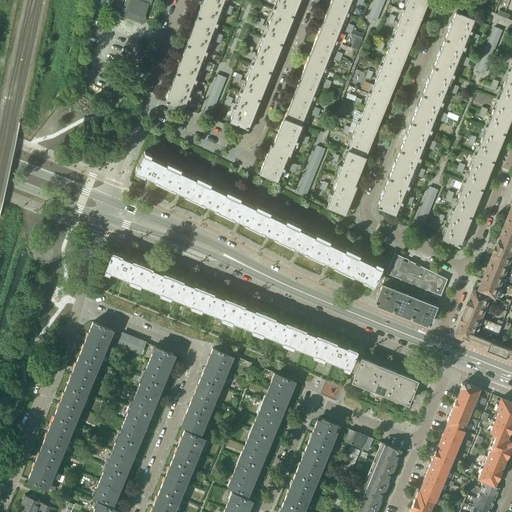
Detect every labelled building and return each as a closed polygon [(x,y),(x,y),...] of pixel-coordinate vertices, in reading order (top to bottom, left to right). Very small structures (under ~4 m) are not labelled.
[(88,0),(111,8),(113,0),(88,0)] [(123,0),(119,13),(124,14),(123,16),(141,23),(141,22),(143,22),(145,17),(143,16),(148,3),(149,3),(150,0),(123,0)] [(222,0),(200,0),(199,4),(200,4),(196,16),(214,23),(222,0)] [(277,0),(274,9),(292,16),(296,4),(297,5),(299,0),(277,0)] [(350,0),(330,0),(327,7),(345,14),(350,0)] [(376,21),(384,0),(373,0),(367,17),(376,21)] [(407,0),(403,11),(421,17),(426,3),(417,0),(407,0)] [(233,6),(228,4),(225,12),(230,14),(233,6)] [(327,7),(322,22),(339,29),(345,14),(327,7)] [(292,16),(274,9),(263,36),(280,44),(285,32),(286,33),(288,28),(287,27),(292,16)] [(397,25),(415,32),(421,17),(403,11),(397,25)] [(447,27),(448,28),(444,39),(462,46),(473,18),(455,11),(450,23),(449,22),(447,27)] [(395,16),(390,13),(386,22),(392,24),(395,16)] [(214,23),(196,16),(192,27),(191,27),(189,32),(190,32),(186,44),(203,51),(214,23)] [(262,27),(265,19),(259,17),(256,25),(262,27)] [(339,29),(322,22),(316,36),(333,43),(339,29)] [(354,25),(348,23),(345,31),(351,33),(354,25)] [(392,39),(409,46),(415,32),(397,25),(392,39)] [(484,73),(502,30),(493,26),(475,70),(484,73)] [(222,35),(217,33),(214,40),(220,42),(222,35)] [(479,35),(474,33),(470,41),(476,43),(479,35)] [(280,44),(263,36),(252,64),(269,71),(274,60),(275,60),(277,55),(276,55),(280,44)] [(333,43),(316,36),(310,50),(327,57),(333,43)] [(409,46),(392,39),(386,53),(403,60),(409,46)] [(439,50),(438,50),(436,55),(437,55),(433,67),(450,74),(462,46),(444,39),(439,50)] [(384,44),(379,41),(375,49),(381,51),(384,44)] [(203,51),(186,44),(181,55),(180,55),(178,60),(179,60),(175,72),(193,79),(203,51)] [(250,55),(253,47),(248,44),(245,53),(250,55)] [(310,50),(304,65),(322,72),(327,57),(310,50)] [(342,53),(337,51),(334,58),(339,60),(342,53)] [(403,60),(386,53),(380,68),(397,74),(403,60)] [(470,58),(464,56),(461,64),(467,66),(470,58)] [(212,63),(207,60),(203,69),(209,71),(211,66),(212,63)] [(269,71),(252,64),(240,92),(258,99),(263,88),(264,88),(266,83),(265,83),(269,71)] [(304,65),(299,79),(316,86),(322,72),(304,65)] [(425,83),(426,83),(421,95),(439,101),(450,74),(433,67),(428,78),(427,78),(425,83)] [(374,82),(392,89),(397,74),(380,68),(374,82)] [(364,77),(370,79),(373,71),(367,69),(364,77)] [(511,72),(508,70),(497,98),(511,104),(511,72)] [(193,79),(175,72),(171,84),(170,83),(168,88),(169,89),(164,100),(182,107),(193,79)] [(217,73),(200,114),(200,115),(209,118),(226,77),(217,73)] [(242,75),(237,73),(234,80),(239,82),(242,75)] [(299,79),(293,93),(310,100),(316,86),(299,79)] [(331,80),(326,79),(323,87),(328,89),(331,80)] [(498,81),(493,79),(490,87),(495,89),(498,81)] [(368,96),(386,103),(392,89),(374,82),(368,96)] [(458,86),(453,84),(450,91),(455,94),(458,86)] [(201,91),(196,89),(193,97),(199,99),(201,91)] [(258,99),(240,92),(229,120),(247,127),(251,115),(252,116),(254,111),(253,110),(258,99)] [(293,93),(287,107),(304,114),(310,100),(293,93)] [(414,111),(415,111),(410,122),(428,129),(439,101),(421,95),(417,106),(416,106),(414,111)] [(233,98),(227,96),(224,103),(230,106),(233,98)] [(363,110),(380,117),(386,103),(368,96),(363,110)] [(356,97),(353,105),(358,107),(361,99),(356,97)] [(508,122),(509,122),(511,117),(510,117),(511,112),(511,104),(497,98),(485,126),(504,133),(508,122)] [(320,109),(315,106),(311,115),(317,117),(320,109)] [(287,107),(281,122),(299,129),(304,114),(287,107)] [(487,109),(482,107),(479,115),(484,117),(487,109)] [(357,125),(374,131),(380,117),(363,110),(357,125)] [(447,114),(442,112),(439,120),(444,122),(444,121),(447,114)] [(448,112),(446,116),(457,121),(459,116),(448,112)] [(281,122),(272,145),(289,152),(299,129),(281,122)] [(404,133),(402,138),(403,139),(399,150),(417,157),(428,129),(410,122),(405,134),(404,133)] [(347,134),(351,127),(345,124),(342,132),(347,134)] [(351,139),(368,145),(374,131),(357,125),(351,139)] [(497,149),(498,150),(500,145),(499,144),(504,133),(485,126),(474,154),(492,161),(497,149)] [(309,136),(303,134),(300,142),(306,144),(309,136)] [(476,137),(471,134),(468,142),(473,144),(476,137)] [(345,153),(363,160),(368,145),(351,139),(345,153)] [(436,142),(431,139),(427,148),(433,150),(436,142)] [(289,152),(272,145),(270,144),(259,173),(266,175),(266,176),(269,177),(269,176),(276,180),(287,154),(288,154),(289,152)] [(315,145),(297,191),(306,195),(324,148),(315,145)] [(165,156),(147,147),(136,171),(211,206),(211,205),(216,207),(215,208),(223,212),(224,211),(228,213),(227,214),(236,219),(237,217),(241,219),(240,221),(248,224),(249,223),(253,225),(252,226),(261,230),(261,229),(266,231),(265,232),(273,236),(274,235),(278,237),(277,238),(286,243),(287,241),(291,243),(290,244),(298,248),(299,247),(303,249),(302,250),(370,283),(382,259),(364,251),(362,254),(164,159),(165,156)] [(391,166),(392,167),(387,178),(405,185),(417,157),(399,150),(394,162),(393,161),(391,166)] [(336,163),(339,155),(334,152),(331,160),(336,163)] [(336,177),(353,184),(363,160),(345,153),(336,177)] [(486,177),(487,178),(489,173),(488,172),(492,161),(474,154),(463,182),(481,189),(486,177)] [(298,164),(292,162),(289,170),(295,172),(298,164)] [(465,164),(460,162),(457,170),(461,172),(465,164)] [(425,170),(419,167),(416,175),(422,177),(425,170)] [(344,213),(355,184),(353,184),(336,177),(335,179),(337,180),(326,205),(334,209),(336,211),(336,210),(344,213)] [(387,178),(383,189),(382,189),(380,194),(381,194),(376,206),(394,213),(405,185),(387,178)] [(325,190),(328,182),(323,180),(319,188),(325,190)] [(474,205),(475,205),(477,200),(476,200),(481,189),(463,182),(452,210),(470,216),(474,205)] [(429,186),(413,224),(422,228),(437,189),(429,186)] [(454,192),(448,190),(445,198),(451,200),(454,192)] [(413,197),(408,195),(405,203),(410,205),(413,197)] [(463,233),(464,233),(466,228),(465,228),(470,216),(452,210),(440,238),(458,245),(463,233)] [(444,215),(439,213),(436,221),(441,223),(444,215)] [(511,228),(504,225),(500,236),(511,240),(511,228)] [(511,240),(500,236),(495,247),(511,253),(511,240)] [(510,264),(511,258),(511,253),(495,247),(491,258),(509,265),(509,264),(510,264)] [(190,282),(113,251),(103,275),(116,280),(117,277),(333,364),(332,367),(345,372),(354,348),(284,320),(284,322),(279,320),(280,318),(272,315),(271,316),(267,315),(267,313),(259,309),(258,311),(254,309),(254,308),(246,304),(245,306),(241,304),(241,302),(233,299),(232,301),(228,299),(229,297),(220,294),(219,296),(215,294),(216,292),(207,289),(206,290),(202,289),(203,287),(194,283),(193,285),(189,284),(190,282)] [(374,301),(429,323),(447,278),(393,252),(385,272),(399,278),(395,288),(390,286),(394,279),(384,275),(374,301)] [(491,258),(487,268),(505,275),(505,274),(505,275),(510,264),(509,264),(509,265),(491,258)] [(505,274),(505,275),(487,268),(483,279),(500,286),(500,285),(501,285),(505,275),(505,274)] [(476,288),(475,288),(497,297),(501,285),(500,285),(500,286),(483,279),(479,289),(476,288)] [(495,301),(497,297),(475,288),(473,289),(469,298),(487,305),(488,306),(490,299),(495,301)] [(487,305),(469,298),(465,309),(483,316),(488,306),(487,305)] [(480,328),(493,333),(498,335),(502,325),(483,317),(483,316),(465,309),(460,320),(480,328)] [(99,360),(107,339),(109,334),(103,332),(106,326),(92,320),(80,352),(99,360)] [(490,339),(493,333),(480,328),(460,320),(455,332),(455,335),(486,347),(487,344),(488,344),(490,339)] [(103,332),(109,334),(115,336),(116,333),(117,334),(119,331),(106,326),(103,332)] [(128,335),(122,333),(118,344),(123,346),(128,335)] [(133,337),(128,335),(123,346),(129,348),(133,337)] [(139,339),(133,337),(129,348),(134,350),(139,339)] [(144,341),(139,339),(134,350),(140,352),(144,341)] [(487,344),(486,347),(494,351),(506,355),(510,347),(504,344),(502,343),(495,341),(490,339),(488,344),(487,344)] [(155,346),(143,375),(162,383),(174,354),(155,346)] [(212,347),(202,372),(221,380),(231,355),(212,347)] [(80,352),(66,383),(86,391),(99,360),(80,352)] [(379,390),(388,369),(360,357),(351,379),(379,390)] [(415,379),(388,369),(379,390),(406,401),(412,386),(415,379)] [(202,372),(192,397),(211,405),(221,380),(202,372)] [(274,372),(262,400),(282,408),(294,380),(274,372)] [(162,383),(143,375),(130,405),(149,413),(162,383)] [(476,395),(479,389),(468,384),(468,383),(464,381),(461,382),(460,386),(460,387),(458,392),(485,403),(487,399),(476,395)] [(54,414),(73,422),(86,391),(66,383),(54,414)] [(458,392),(454,402),(471,409),(474,401),(484,406),(485,403),(458,392)] [(181,423),(185,425),(200,431),(211,405),(192,397),(181,423)] [(501,397),(496,408),(498,409),(506,412),(511,401),(501,397)] [(251,428),(271,436),(282,408),(262,400),(251,428)] [(471,409),(454,402),(450,412),(477,424),(478,421),(467,416),(471,409)] [(149,413),(130,405),(118,435),(137,443),(149,413)] [(492,419),(511,427),(511,424),(511,414),(506,412),(498,409),(495,415),(494,414),(492,419)] [(448,420),(447,422),(462,429),(465,422),(476,426),(477,424),(450,412),(446,420),(448,420)] [(54,414),(40,447),(59,455),(73,422),(54,414)] [(306,446),(325,454),(338,424),(321,417),(320,419),(317,418),(306,446)] [(489,431),(495,434),(511,440),(511,438),(507,436),(511,427),(492,419),(490,424),(491,425),(489,431)] [(462,429),(447,422),(443,432),(469,444),(470,441),(459,436),(462,429)] [(251,428),(239,456),(259,464),(271,436),(251,428)] [(357,431),(349,428),(344,440),(352,443),(357,431)] [(183,429),(171,458),(192,466),(204,437),(183,429)] [(365,434),(357,431),(352,443),(360,446),(365,434)] [(443,432),(439,443),(454,449),(457,442),(468,446),(469,444),(443,432)] [(372,437),(365,434),(360,446),(368,450),(372,437)] [(490,443),(509,451),(511,444),(511,440),(495,434),(493,439),(491,439),(490,443)] [(118,435),(105,465),(125,473),(137,443),(118,435)] [(373,460),(392,468),(400,449),(381,441),(373,460)] [(454,449),(439,443),(435,453),(461,464),(462,461),(451,457),(454,449)] [(487,454),(505,461),(509,451),(490,443),(487,449),(489,450),(487,454)] [(306,446),(294,474),(314,482),(325,454),(306,446)] [(352,470),(360,450),(350,446),(342,466),(352,470)] [(27,478),(30,479),(53,489),(54,486),(53,485),(54,482),(49,480),(59,455),(40,447),(27,478)] [(435,453),(431,463),(446,469),(448,462),(460,467),(461,464),(435,453)] [(480,464),(500,473),(505,461),(487,454),(483,462),(482,461),(480,464)] [(227,484),(247,492),(259,464),(239,456),(227,484)] [(192,466),(171,458),(159,488),(179,496),(192,466)] [(365,479),(384,487),(392,468),(373,460),(365,479)] [(446,469),(431,463),(426,473),(453,484),(454,481),(442,477),(446,469)] [(477,476),(495,483),(500,473),(480,464),(478,471),(479,472),(477,476)] [(125,473),(105,465),(93,494),(112,502),(125,473)] [(426,473),(422,483),(437,489),(440,482),(451,487),(453,484),(426,473)] [(314,482),(294,474),(283,501),(302,510),(314,482)] [(479,489),(496,496),(500,485),(495,483),(477,476),(477,478),(482,480),(479,489)] [(357,498),(376,506),(384,487),(365,479),(357,498)] [(437,489),(422,483),(420,487),(419,486),(416,493),(444,504),(445,501),(434,497),(437,489)] [(475,497),(492,505),(496,496),(479,489),(471,486),(470,489),(477,492),(475,497)] [(159,488),(149,511),(172,511),(179,496),(159,488)] [(232,491),(222,511),(245,511),(251,499),(232,491)] [(416,493),(412,503),(429,510),(432,502),(443,506),(444,504),(416,493)] [(30,494),(29,496),(24,494),(17,510),(21,511),(52,511),(55,507),(37,499),(37,498),(30,494)] [(469,505),(486,511),(488,511),(492,505),(475,497),(472,496),(471,499),(474,501),(473,504),(465,501),(464,503),(469,505)] [(357,498),(351,511),(374,511),(376,506),(357,498)] [(97,500),(92,511),(114,511),(116,508),(97,500)] [(283,501),(278,511),(301,511),(302,510),(283,501)] [(427,511),(429,510),(412,503),(408,511),(427,511)]
